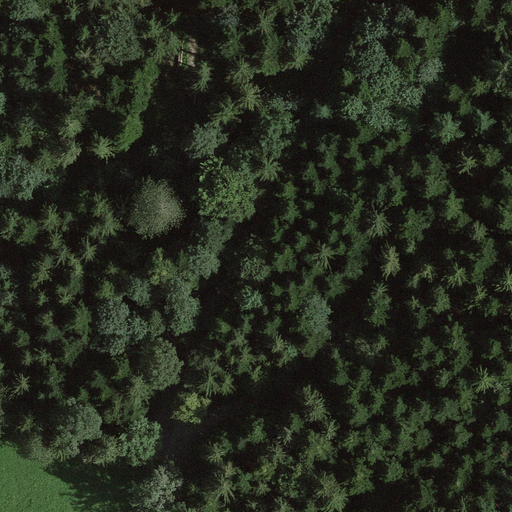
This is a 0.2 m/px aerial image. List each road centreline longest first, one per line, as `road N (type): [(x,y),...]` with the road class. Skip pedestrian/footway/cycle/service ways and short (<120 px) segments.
road 1 (unclassified): [(376,0),(330,71),(239,260),(178,408),(149,511)]
road 2 (track): [(196,0),(169,313),(178,408)]
road 3 (track): [(173,423),(241,401),(361,328),(426,308),(511,310)]
